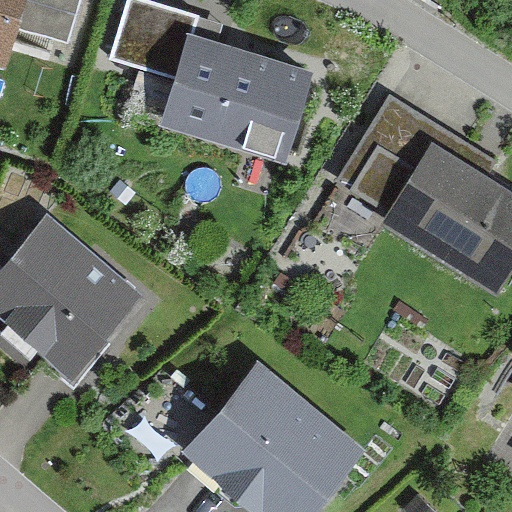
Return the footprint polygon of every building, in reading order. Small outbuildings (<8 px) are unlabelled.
[(0,0),(0,61),(5,64),(18,23),(69,39),(80,0),(0,0)] [(288,157),(316,63),(195,26),(200,11),(161,0),(126,0),(109,55),(172,74),(159,118),(288,157)] [(380,217),(495,290),(511,263),(511,183),(490,170),(497,159),(390,93),(336,178),(386,208),(380,217)] [(0,262),(0,311),(73,374),(144,291),(46,208),(0,262)] [(259,355),(183,446),(262,511),(310,511),(367,445),(259,355)]
